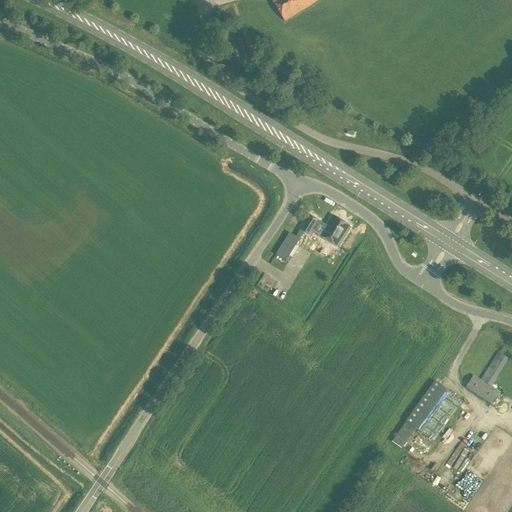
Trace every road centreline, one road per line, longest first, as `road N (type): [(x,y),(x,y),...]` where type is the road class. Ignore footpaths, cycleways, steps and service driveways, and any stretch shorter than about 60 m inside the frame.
road 1 (primary): [(450,241),(196,84),(40,0)]
road 2 (unclassified): [(82,511),(305,180)]
road 3 (unclassified): [(475,200),(413,163),(327,141),(230,83),(210,58),(198,0)]
road 4 (unclassified): [(305,180),(109,68),(0,21)]
road 5 (unclassified): [(423,284),(403,270),(366,214),(305,180)]
